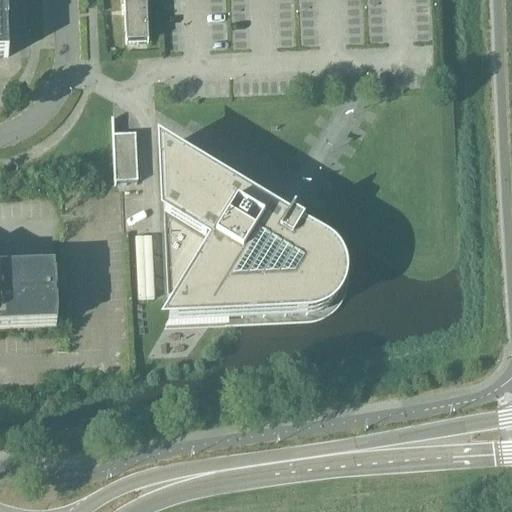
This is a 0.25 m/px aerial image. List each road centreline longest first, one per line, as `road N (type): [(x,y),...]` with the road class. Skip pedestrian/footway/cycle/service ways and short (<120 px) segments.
road 1 (unknown): [(141,107),(291,193)]
road 2 (unclassified): [(63,0),(60,92),(30,126),(0,138)]
road 3 (secondary): [(511,419),(355,452)]
road 4 (secondary): [(355,452),(511,454)]
road 5 (secondary): [(202,475),(355,452)]
road 6 (secondary): [(202,475),(131,484),(81,511)]
road 7 (unknown): [(141,107),(153,230)]
